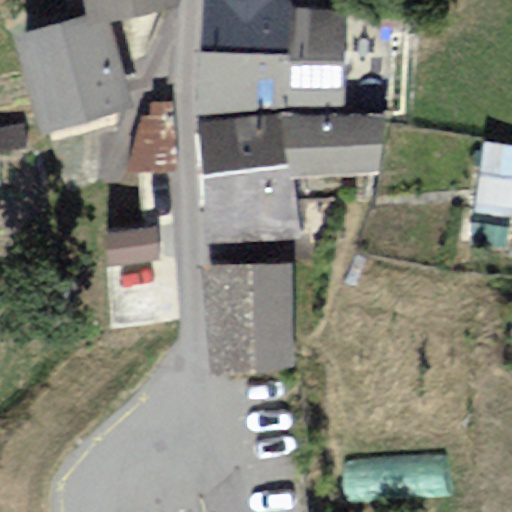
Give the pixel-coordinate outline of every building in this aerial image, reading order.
[(205,0),(205,48),(287,49),(288,9),(287,0),(205,0)] [(288,9),(287,49),(205,48),(204,102),(342,104),(343,10),(288,9)] [(97,14),(26,33),(50,119),(120,100),(97,14)] [(146,116),(134,149),(134,164),(171,164),(171,103),(154,103),(154,116),(146,116)] [(277,111),(200,122),(207,171),(284,160),(277,111)] [(378,114),(288,111),(296,167),(379,165),(378,114)] [(511,147),(489,145),(481,204),(511,208),(511,147)] [(293,226),(284,160),(207,171),(216,236),(293,226)] [(155,229),(114,232),(115,256),(157,253),(155,229)] [(289,266),(209,265),(222,367),(289,359),(289,266)] [(301,511),(297,474),(255,478),(258,511),(301,511)]
